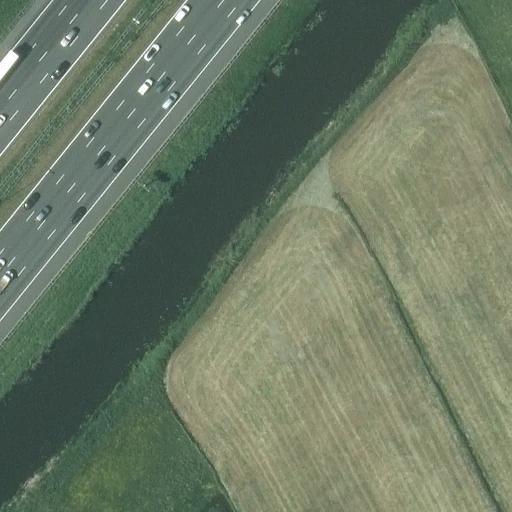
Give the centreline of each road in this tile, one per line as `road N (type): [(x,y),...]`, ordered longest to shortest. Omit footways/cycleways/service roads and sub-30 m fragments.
road 1 (motorway): [(0,278),(226,0)]
road 2 (motorway): [(91,0),(0,113)]
